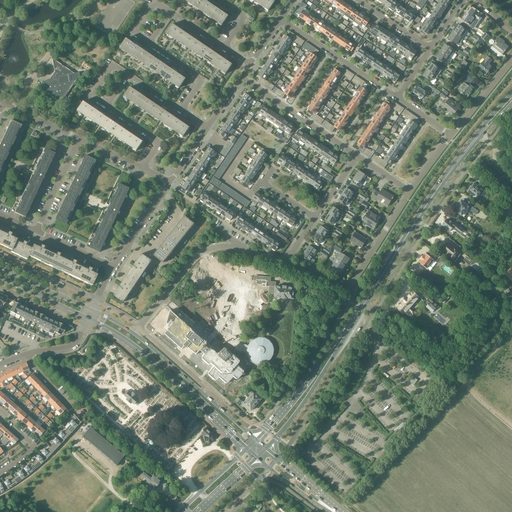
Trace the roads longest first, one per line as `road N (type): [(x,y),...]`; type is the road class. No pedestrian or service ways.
road 1 (secondary): [(367,299),(442,182),(511,100)]
road 2 (secondary): [(88,319),(127,341),(247,448)]
road 3 (residential): [(224,46),(170,11),(149,42),(200,77),(181,110)]
road 4 (residential): [(181,110),(128,75),(108,105),(156,139),(143,167)]
road 5 (residential): [(285,262),(216,246),(188,265),(138,327)]
road 6 (secondary): [(266,447),(367,299)]
road 7 (residential): [(409,191),(350,284),(285,262)]
road 8 (secondary): [(367,299),(256,439)]
road 9 (residential): [(396,96),(280,18)]
road 10 (residential): [(355,156),(239,78)]
